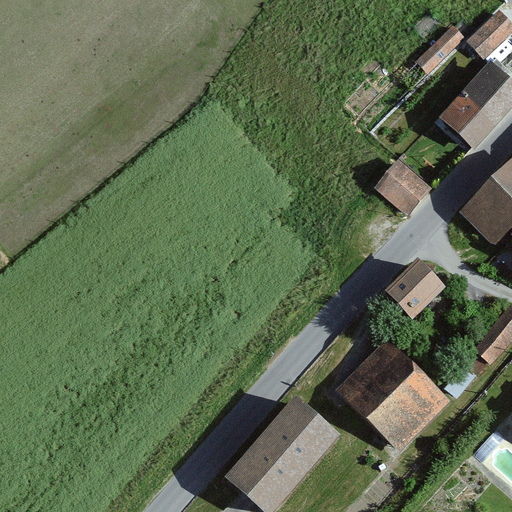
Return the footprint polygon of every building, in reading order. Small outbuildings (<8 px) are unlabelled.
[(511,21),(497,5),(462,39),(481,60),(484,57),(511,30),(511,21)] [(449,25),(412,60),(425,74),(462,39),(449,25)] [(481,60),(433,114),(470,146),(511,98),(511,80),(484,57),(481,60)] [(393,158),(370,186),(404,215),(428,187),(393,158)] [(511,162),(460,214),(490,244),(511,222),(511,162)] [(419,252),(386,284),(414,313),(448,281),(419,252)] [(511,306),(510,305),(473,350),(491,364),(511,337),(511,306)] [(386,334),(334,386),(397,449),(449,398),(386,334)] [(294,390),(225,470),(270,509),(339,429),(294,390)]
